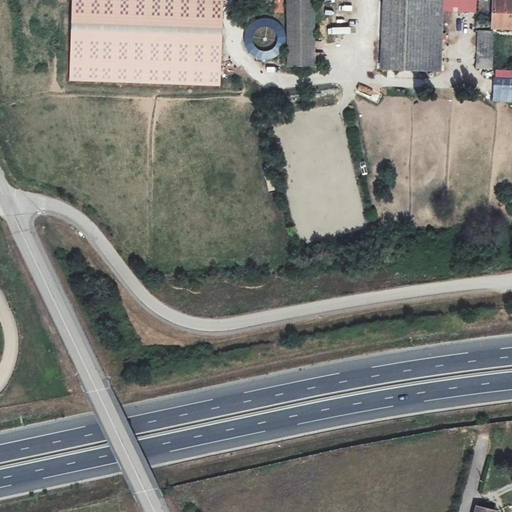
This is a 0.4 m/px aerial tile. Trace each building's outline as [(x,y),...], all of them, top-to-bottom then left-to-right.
[(73,0),(70,78),(218,83),(220,0),(73,0)] [(288,0),(290,62),(317,62),(315,0),(288,0)] [(439,0),(381,0),(380,68),(438,69),(439,8),(439,0)] [(511,0),(439,0),(439,8),(473,8),(473,10),(489,11),(489,26),(511,26),(511,0)] [(331,8),(320,28),(326,31),(337,11),(331,8)] [(272,30),(274,24),(251,17),(241,50),(277,61),(285,34),(272,30)] [(494,89),(511,88),(511,71),(494,71),(494,89)] [(492,103),(511,103),(511,90),(492,90),(492,103)]
